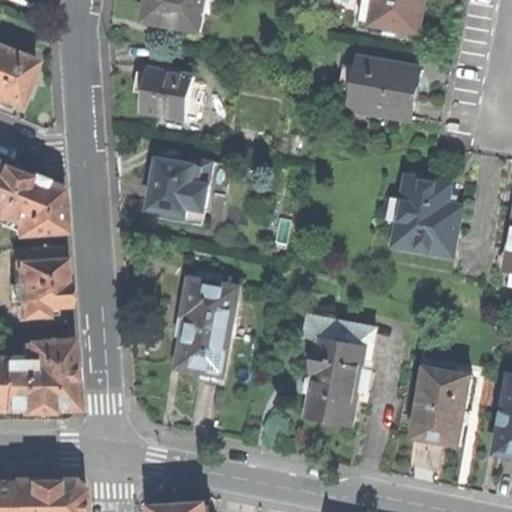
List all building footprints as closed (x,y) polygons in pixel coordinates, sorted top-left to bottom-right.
[(209,1),(208,0),(150,0),(147,23),(203,33),(209,1)] [(385,34),(387,25),(374,23),(378,0),(365,0),(360,29),(385,34)] [(378,0),(374,23),(387,25),(421,31),(425,8),(426,0),(378,0)] [(0,47),(0,104),(10,109),(15,106),(19,107),(36,61),(0,47)] [(357,89),(354,108),(413,118),(418,91),(422,69),(363,58),(360,71),(357,89)] [(345,87),(357,89),(360,71),(348,69),(345,87)] [(147,95),(144,112),(189,120),(189,118),(192,102),(197,78),(152,70),(151,75),(147,95)] [(137,93),(147,95),(151,75),(140,73),(138,83),(137,93)] [(203,103),(192,102),(189,118),(200,120),(203,103)] [(174,211),(189,214),(190,208),(206,211),(208,211),(213,186),(203,184),(205,169),(202,168),(162,161),(158,183),(154,208),(174,211)] [(203,161),(202,168),(205,169),(203,184),(213,186),(216,164),(203,161)] [(60,189),(0,165),(0,216),(14,223),(15,235),(62,232),(61,208),(60,189)] [(409,176),(396,246),(456,255),(465,206),(450,204),(453,184),(429,180),(409,176)] [(189,217),(173,214),(172,220),(188,223),(188,221),(204,224),(206,211),(190,208),(189,214),(189,217)] [(32,262),(65,260),(64,246),(31,248),(32,262)] [(46,316),(46,307),(57,307),(68,306),(66,281),(65,260),(32,262),(15,263),(19,318),(46,316)] [(204,274),(203,282),(220,285),(221,275),(199,271),(198,273),(204,274)] [(202,371),(224,375),(240,289),(220,285),(203,282),(193,280),(187,314),(186,315),(189,316),(185,338),(180,367),(202,371)] [(58,316),(57,307),(46,307),(46,316),(58,316)] [(177,337),(185,338),(189,316),(186,315),(187,314),(181,313),(179,323),(177,337)] [(368,347),(364,369),(371,371),(378,329),(311,317),(308,338),(323,341),(323,339),(368,347)] [(323,339),(323,341),(322,346),(318,345),(313,376),(316,377),(309,418),(331,422),(354,427),(361,392),(369,393),(373,371),(371,371),(364,369),(368,347),(323,339)] [(2,362),(2,409),(19,409),(20,412),(36,412),(52,412),(51,409),(75,409),(71,340),(28,343),(29,367),(23,368),(23,361),(2,362)] [(428,369),(416,438),(436,442),(461,446),(465,425),(467,426),(470,412),(467,411),(474,377),(428,369)] [(222,386),(224,375),(202,371),(200,382),(222,386)] [(507,412),(511,384),(511,383),(491,380),(486,408),(505,411),(507,412)] [(511,384),(507,412),(505,411),(502,425),(505,425),(500,453),(511,455),(511,384)] [(0,511),(9,511),(10,481),(0,480),(0,511)] [(70,480),(10,481),(9,511),(82,511),(83,510),(81,490),(70,480)]
